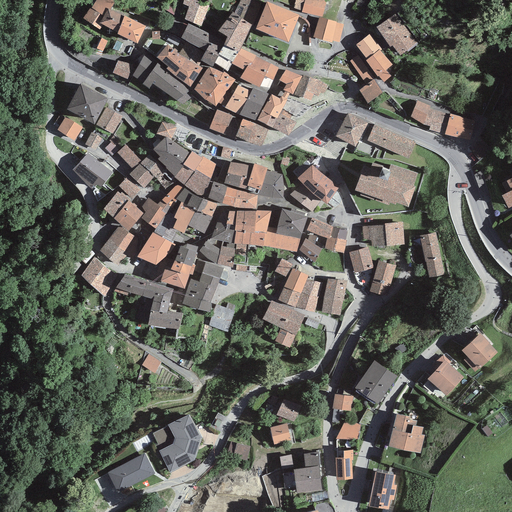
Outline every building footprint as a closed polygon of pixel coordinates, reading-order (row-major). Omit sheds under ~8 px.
[(114,2),(110,0),(96,0),(92,8),(91,7),(82,18),(99,30),(102,25),(99,23),(108,8),(110,9),(114,2)] [(209,5),(194,0),(183,0),(182,4),(189,7),(184,19),(201,26),(209,5)] [(260,4),(250,0),(240,0),(235,13),(241,18),(252,25),(260,4)] [(295,0),(293,8),(301,11),(304,1),(301,0),(295,0)] [(319,16),(322,17),(326,0),(324,0),(304,0),(304,1),(301,11),(301,12),(319,16)] [(369,2),(364,0),(358,0),(355,7),(364,12),(369,2)] [(299,15),(266,2),(255,29),(287,43),(299,15)] [(174,16),(177,11),(166,3),(163,8),(174,16)] [(117,32),(124,16),(110,9),(108,8),(99,23),(102,25),(117,32)] [(230,38),(241,18),(235,13),(233,12),(218,31),(227,37),(230,38)] [(417,43),(395,14),(376,27),(390,47),(392,45),(400,56),(417,43)] [(145,26),(124,16),(117,32),(117,34),(137,44),(145,26)] [(319,16),(313,37),(331,43),(332,41),(337,23),(337,22),(322,17),(319,16)] [(242,45),(252,25),(241,18),(230,38),(227,37),(226,39),(225,42),(223,45),(238,52),(240,48),(242,45)] [(337,23),(332,41),(338,43),(344,24),(337,23)] [(206,51),(214,36),(188,24),(181,38),(206,51)] [(367,59),(379,50),(380,51),(382,50),(377,44),(377,45),(375,43),(369,35),(356,45),(367,59)] [(232,63),(238,52),(223,45),(225,42),(214,36),(206,51),(200,60),(212,67),(215,63),(227,71),(232,63)] [(96,47),(101,50),(106,41),(101,38),(96,47)] [(203,53),(185,43),(179,52),(178,54),(179,55),(196,65),(203,53)] [(202,68),(196,65),(179,55),(178,54),(179,52),(174,48),(173,50),(167,45),(156,57),(167,67),(166,69),(190,87),(202,68)] [(250,66),(256,56),(240,48),(238,52),(232,63),(244,70),(247,65),(250,66)] [(385,70),(392,64),(380,51),(379,50),(367,59),(366,61),(377,77),(378,76),(385,70)] [(143,83),(155,66),(143,56),(132,76),(143,83)] [(278,68),(256,56),(250,66),(247,65),(244,70),(239,78),(259,88),(269,89),(273,80),(278,68)] [(366,85),(374,79),(357,56),(350,61),(366,85)] [(127,79),(133,65),(117,61),(112,73),(127,79)] [(184,86),(157,63),(155,66),(143,83),(142,84),(149,89),(152,83),(182,104),(190,98),(186,93),(188,91),(184,86)] [(205,100),(223,73),(209,67),(194,89),(205,100)] [(293,95),(301,76),(286,69),(279,80),(280,81),(276,86),(284,89),(283,90),(285,91),(289,93),(293,95)] [(385,70),(378,76),(384,82),(391,76),(385,70)] [(226,91),(235,80),(223,72),(223,73),(205,100),(215,106),(218,103),(226,91)] [(323,83),(303,75),(294,95),(311,101),(313,95),(317,96),(319,93),(323,94),(327,85),(322,83),(323,83)] [(366,85),(359,90),(367,104),(382,93),(374,79),(366,85)] [(108,99),(80,84),(66,109),(94,124),(108,99)] [(247,100),(251,91),(238,85),(232,95),(225,107),(224,108),(239,115),(247,100)] [(264,107),(271,95),(253,88),(252,89),(251,91),(247,100),(264,107)] [(232,95),(226,91),(218,103),(225,107),(232,95)] [(282,110),(287,100),(286,99),(282,97),(281,96),(279,99),(271,95),(264,107),(262,110),(257,120),(272,128),(282,110)] [(262,110),(264,107),(247,100),(239,115),(257,121),(257,120),(262,110)] [(423,124),(428,109),(430,106),(417,101),(410,117),(423,124)] [(112,134),(122,116),(106,107),(96,125),(112,134)] [(444,134),(450,115),(428,109),(423,124),(430,126),(429,130),(444,134)] [(223,134),(231,116),(232,115),(217,110),(209,129),(223,134)] [(288,136),(296,122),(289,119),(292,115),(282,110),(272,128),(288,136)] [(367,124),(348,113),(335,136),(355,147),(367,124)] [(456,137),(462,118),(450,114),(450,115),(444,134),(456,137)] [(242,121),(231,116),(223,134),(234,139),(235,136),(242,121)] [(82,128),(64,117),(57,130),(74,141),(82,128)] [(469,140),(474,121),(462,118),(456,137),(469,140)] [(268,130),(242,119),(242,121),(235,136),(261,147),(268,130)] [(156,134),(171,138),(176,128),(162,122),(156,134)] [(415,142),(374,124),(367,141),(408,159),(415,142)] [(95,150),(101,138),(91,133),(85,144),(95,150)] [(120,141),(114,135),(109,140),(111,142),(104,148),(112,156),(123,145),(120,141)] [(190,154),(165,137),(159,144),(183,164),(190,154)] [(132,169),(141,161),(126,144),(117,152),(132,169)] [(183,165),(183,164),(159,144),(153,150),(159,157),(157,159),(166,167),(165,168),(174,176),(184,165),(183,165)] [(472,152),(479,159),(487,150),(481,144),(472,152)] [(230,149),(223,147),(221,154),(228,156),(230,149)] [(210,179),(216,164),(202,156),(201,158),(191,152),(190,154),(183,164),(183,165),(184,165),(194,172),(195,170),(210,179)] [(112,172),(87,153),(79,163),(72,170),(91,190),(96,184),(100,187),(105,182),(112,172)] [(154,177),(165,189),(175,182),(162,168),(149,155),(140,163),(154,177)] [(287,165),(289,158),(283,156),(281,164),(287,165)] [(247,186),(253,167),(243,164),(230,162),(224,183),(233,186),(247,190),(248,187),(247,186)] [(144,188),(154,177),(140,163),(129,174),(144,188)] [(417,173),(390,164),(388,171),(382,169),(383,166),(372,163),(370,168),(364,166),(361,174),(355,191),(360,193),(360,195),(389,206),(390,203),(395,205),(396,203),(408,207),(415,187),(413,186),(417,173)] [(266,171),(267,168),(254,164),(253,167),(247,186),(248,187),(247,190),(258,194),(259,190),(260,191),(266,171)] [(204,197),(210,179),(195,170),(194,172),(184,165),(174,176),(174,177),(184,185),(196,195),(204,197)] [(339,187),(311,165),(297,178),(301,183),(312,194),(320,200),(326,204),(339,187)] [(271,172),(266,171),(260,191),(259,190),(258,194),(257,195),(257,196),(283,198),(284,197),(284,188),(282,173),(271,171),(271,172)] [(118,183),(131,196),(140,187),(126,175),(118,183)] [(501,196),(508,208),(511,206),(511,177),(506,181),(511,191),(501,196)] [(222,203),(226,187),(213,181),(207,197),(222,203)] [(311,211),(320,200),(312,194),(301,183),(290,194),(311,211)] [(176,199),(184,188),(178,185),(177,185),(175,186),(162,200),(167,204),(162,211),(166,213),(174,218),(181,202),(176,199)] [(247,193),(226,187),(222,203),(235,207),(256,209),(256,203),(257,196),(246,193),(247,193)] [(196,212),(203,199),(193,195),(184,188),(176,199),(181,202),(186,205),(186,206),(195,211),(196,212)] [(113,218),(129,201),(130,200),(121,192),(120,194),(117,191),(103,209),(113,218)] [(162,211),(167,204),(162,200),(157,205),(148,198),(142,206),(145,213),(141,218),(155,229),(166,213),(162,211)] [(212,217),(217,204),(203,199),(196,212),(195,211),(187,225),(204,234),(212,217)] [(128,231),(143,213),(136,207),(136,206),(133,203),(132,204),(129,201),(113,218),(128,231)] [(187,225),(195,211),(186,206),(186,205),(181,202),(174,218),(176,220),(172,229),(176,230),(183,233),(187,225)] [(290,211),(282,209),(278,221),(303,228),(307,217),(304,216),(305,213),(291,209),(290,211)] [(256,211),(244,211),(242,232),(241,244),(246,244),(248,245),(263,247),(264,246),(265,234),(266,234),(268,227),(271,211),(256,210),(256,211)] [(235,225),(236,211),(229,211),(226,224),(235,225)] [(242,232),(244,211),(236,211),(235,225),(235,231),(236,231),(234,244),(236,244),(241,244),(242,232)] [(174,218),(166,213),(155,229),(153,233),(170,242),(176,230),(172,229),(176,220),(174,218)] [(333,227),(312,218),(307,230),(327,238),(329,239),(330,236),(333,227)] [(299,239),(303,228),(278,221),(277,228),(276,234),(299,239)] [(403,222),(385,224),(385,226),(386,246),(404,245),(403,222)] [(235,231),(235,225),(226,224),(217,223),(211,239),(222,241),(234,244),(236,231),(235,231)] [(372,247),(386,246),(385,226),(361,227),(362,239),(371,238),(372,247)] [(118,227),(99,251),(117,266),(126,256),(122,254),(134,236),(121,227),(118,227)] [(264,246),(296,252),(299,239),(276,234),(277,228),(268,227),(266,234),(265,234),(264,246)] [(347,231),(333,227),(330,236),(345,240),(347,231)] [(444,274),(435,232),(419,235),(428,278),(444,274)] [(170,253),(175,245),(170,242),(153,233),(136,257),(155,266),(170,253)] [(316,236),(309,235),(307,240),(305,238),(299,250),(314,262),(321,249),(320,249),(322,245),(315,241),(316,236)] [(347,240),(345,240),(330,236),(329,239),(327,238),(324,248),(343,254),(347,240)] [(222,241),(211,239),(210,238),(209,240),(208,239),(206,242),(205,242),(199,251),(206,258),(217,264),(221,246),(222,241)] [(233,248),(234,244),(222,241),(221,246),(217,264),(232,268),(235,249),(233,248)] [(198,247),(187,244),(181,247),(196,252),(198,247)] [(245,256),(246,244),(241,244),(236,244),(235,254),(245,256)] [(192,264),(196,252),(181,247),(180,246),(174,261),(191,267),(192,264)] [(367,247),(349,252),(354,271),(352,271),(356,281),(359,285),(369,287),(374,272),(373,268),(367,247)] [(104,297),(117,275),(94,257),(81,276),(104,297)] [(286,277),(292,264),(281,259),(274,271),(286,277)] [(195,265),(192,264),(191,267),(174,261),(169,271),(164,270),(160,282),(184,289),(189,274),(192,275),(195,265)] [(390,287),(396,265),(378,261),(370,292),(384,296),(386,286),(390,287)] [(223,268),(205,262),(202,273),(219,279),(223,268)] [(308,276),(292,268),(284,287),(301,294),(301,293),(307,279),(308,276)] [(219,279),(202,273),(199,282),(191,279),(188,287),(213,295),(219,279)] [(142,296),(147,281),(124,275),(113,291),(128,296),(129,292),(142,296)] [(326,284),(307,279),(301,293),(323,298),(326,284)] [(340,315),(347,281),(327,279),(326,284),(323,298),(321,312),(340,315)] [(173,289),(147,281),(142,296),(153,299),(150,310),(167,313),(167,311),(173,289)] [(213,295),(188,287),(182,304),(210,313),(210,303),(213,295)] [(296,307),(301,294),(284,287),(277,300),(295,307),(296,307)] [(323,298),(301,293),(301,294),(296,307),(321,312),(323,298)] [(271,300),(262,320),(278,327),(287,308),(271,300)] [(236,306),(227,303),(225,308),(216,304),(208,326),(227,332),(236,306)] [(304,316),(287,308),(278,327),(280,328),(295,335),(304,316)] [(182,313),(167,311),(167,313),(150,310),(148,326),(178,329),(182,313)] [(295,335),(280,328),(274,341),(289,348),(295,335)] [(497,352),(480,333),(461,350),(467,357),(463,360),(474,372),(478,369),(479,370),(497,352)] [(143,365),(153,372),(159,361),(149,355),(143,365)] [(438,367),(427,379),(446,397),(464,378),(448,364),(450,362),(443,355),(434,364),(438,367)] [(378,404),(397,376),(374,360),(354,388),(357,390),(375,402),(378,404)] [(374,404),(375,402),(357,390),(355,392),(374,404)] [(353,396),(334,394),(333,409),(334,409),(339,410),(351,411),(353,396)] [(283,399),(276,415),(293,422),(301,407),(283,399)] [(376,414),(367,409),(359,423),(369,426),(376,414)] [(388,447),(420,453),(424,435),(421,434),(423,427),(416,426),(417,421),(409,420),(409,417),(396,414),(388,447)] [(194,460),(202,438),(189,415),(168,425),(175,439),(173,444),(159,451),(170,472),(194,460)] [(274,445),(291,440),(286,423),(270,428),(274,445)] [(360,424),(343,423),(336,439),(357,439),(360,424)] [(246,461),(250,447),(230,441),(227,456),(246,461)] [(353,450),(343,451),(343,457),(351,457),(351,460),(353,460),(353,450)] [(303,454),(305,468),(318,466),(319,468),(320,467),(318,452),(303,454)] [(155,473),(145,454),(107,473),(117,493),(155,473)] [(282,470),(293,467),(291,454),(279,457),(282,470)] [(343,457),(335,458),(336,480),(352,479),(351,460),(351,457),(343,457)] [(296,493),(322,490),(319,468),(318,466),(305,468),(293,470),(293,472),(295,487),(296,493)] [(295,487),(293,472),(282,474),(284,488),(295,487)] [(395,476),(375,472),(368,507),(388,511),(390,500),(394,500),(397,486),(393,485),(395,476)]
